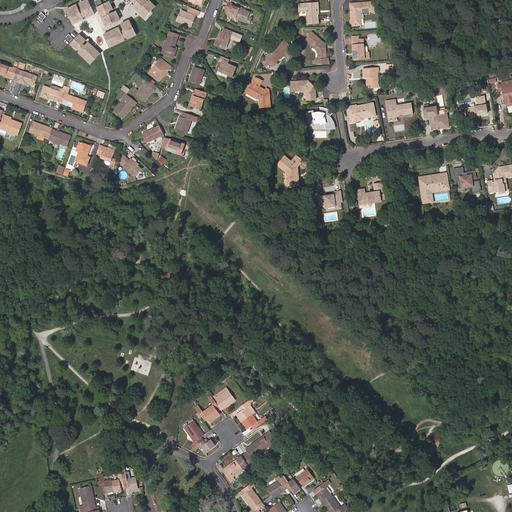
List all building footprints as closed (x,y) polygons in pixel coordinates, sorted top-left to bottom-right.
[(95,14),(88,0),(86,0),(80,3),(83,9),(84,12),(80,13),(79,11),(76,5),(66,9),(73,24),(83,19),(82,18),(86,16),(87,18),(95,14)] [(156,7),(149,1),(148,2),(146,0),(126,0),(127,1),(128,0),(133,0),(134,1),(137,3),(134,6),(133,6),(143,16),(144,14),(146,16),(156,7)] [(243,7),(229,1),(227,9),(229,17),(230,17),(231,15),(246,21),(250,12),(242,9),(243,7)] [(109,11),(113,9),(109,2),(103,5),(97,7),(101,15),(103,14),(104,17),(102,18),(104,23),(107,22),(108,25),(120,19),(116,11),(110,14),(108,15),(107,12),(109,11)] [(318,7),(319,7),(318,2),(299,4),(300,11),(307,10),(308,23),(319,22),(318,13),(317,12),(317,9),(318,7)] [(358,14),(360,12),(373,12),(373,2),(350,3),(350,9),(352,9),(352,12),(350,12),(351,20),(349,21),(350,24),(352,26),(354,26),(355,25),(358,25),(358,14)] [(189,15),(180,11),(176,21),(191,27),(194,19),(188,16),(189,15)] [(128,39),(136,35),(129,20),(121,24),(124,30),(125,33),(122,34),(121,32),(119,28),(104,34),(110,47),(117,44),(116,42),(120,40),(121,42),(125,40),(124,39),(127,37),(128,39)] [(218,39),(216,44),(226,48),(232,32),(224,29),(223,32),(222,32),(219,39),(218,39)] [(325,58),(325,48),(323,46),(325,43),(312,32),(306,39),(314,46),(313,47),(317,51),(318,51),(319,64),(328,63),(327,58),(325,58)] [(73,38),(69,34),(65,37),(70,42),(73,38)] [(100,54),(89,42),(85,46),(83,47),(81,45),(83,43),(86,40),(80,34),(70,44),(76,50),(78,48),(80,51),(79,52),(82,55),(83,54),(85,56),(84,57),(90,64),(100,54)] [(174,56),(175,53),(174,52),(175,49),(174,49),(175,46),(177,38),(167,35),(163,49),(167,50),(166,54),(174,56)] [(285,53),(288,50),(292,47),(285,39),(278,44),(279,45),(264,56),(272,66),(277,62),(276,61),(285,54),(285,53)] [(356,54),(354,54),(355,58),(370,57),(369,52),(365,52),(364,39),(360,39),(353,39),(354,49),(355,49),(355,51),(356,54)] [(227,66),(229,60),(221,57),(219,62),(221,63),(218,72),(232,78),(236,69),(227,66)] [(159,81),(169,69),(163,65),(166,62),(161,58),(149,73),(159,81)] [(13,79),(17,69),(13,67),(13,69),(1,64),(1,63),(0,62),(0,71),(5,73),(4,75),(13,79)] [(194,67),(189,82),(199,85),(204,70),(194,67)] [(368,80),(369,86),(370,87),(378,86),(377,73),(379,71),(378,67),(363,68),(364,76),(365,77),(368,77),(368,80)] [(21,70),(18,81),(25,83),(26,81),(34,84),(37,75),(21,70)] [(252,92),(253,95),(257,97),(260,97),(260,98),(261,106),(271,105),(270,89),(267,87),(266,90),(265,91),(263,89),(263,88),(260,86),(263,80),(257,77),(255,78),(249,90),(252,92)] [(154,91),(157,86),(148,79),(136,94),(143,100),(147,95),(148,96),(153,90),(154,91)] [(308,83),(308,80),(291,82),(292,91),(302,91),(307,94),(307,100),(316,99),(316,87),(312,87),(308,83)] [(503,84),(504,90),(506,103),(511,101),(511,80),(502,82),(503,84)] [(50,97),(61,101),(65,90),(67,87),(64,86),(62,89),(51,85),(50,88),(45,86),(41,96),(49,99),(50,97)] [(69,92),(65,90),(61,101),(61,102),(80,110),(83,100),(68,94),(69,92)] [(205,101),(207,94),(199,90),(197,95),(195,94),(193,93),(192,96),(193,97),(190,107),(198,110),(199,105),(202,106),(204,101),(205,101)] [(119,101),(121,102),(124,99),(125,99),(127,95),(125,93),(119,101)] [(134,106),(136,102),(127,95),(125,99),(124,99),(121,102),(114,110),(123,117),(132,105),(134,106)] [(385,101),(388,117),(397,116),(398,116),(404,115),(414,113),(412,102),(397,105),(396,99),(385,101)] [(485,99),(476,101),(477,105),(465,107),(466,111),(465,112),(466,116),(467,116),(467,117),(488,114),(485,99)] [(360,117),(375,114),(373,103),(357,106),(357,105),(347,107),(350,122),(361,121),(360,117)] [(449,126),(447,113),(438,114),(436,105),(429,107),(423,107),(425,116),(429,115),(432,129),(449,126)] [(331,119),(332,118),(330,116),(333,112),(332,111),(331,110),(330,110),(329,109),(328,109),(327,108),(325,107),(324,107),(323,107),(322,107),(321,107),(320,107),(321,112),(320,112),(320,111),(319,111),(318,111),(317,111),(317,112),(316,112),(315,112),(314,113),(314,110),(307,112),(309,124),(314,123),(315,125),(320,123),(321,126),(326,125),(326,126),(334,125),(334,124),(333,123),(333,122),(332,121),(332,120),(331,120),(331,119)] [(190,120),(192,115),(183,112),(182,117),(181,116),(176,129),(187,134),(191,121),(190,120)] [(12,118),(4,115),(3,119),(0,126),(8,129),(8,131),(18,135),(22,124),(12,120),(12,118)] [(332,118),(331,119),(331,120),(332,120),(332,121),(333,122),(333,123),(334,124),(334,125),(326,126),(326,125),(321,126),(320,123),(315,125),(314,123),(309,124),(309,127),(337,127),(336,126),(336,125),(336,124),(335,123),(335,122),(334,122),(334,121),(333,120),(333,119),(332,119),(332,118)] [(48,140),(49,139),(52,129),(53,128),(34,121),(30,133),(34,135),(34,132),(42,135),(41,137),(48,140)] [(164,136),(160,127),(142,135),(146,144),(164,136)] [(71,136),(52,129),(49,139),(67,146),(71,136)] [(167,148),(174,151),(182,154),(185,145),(169,140),(167,148)] [(76,161),(88,165),(91,157),(88,156),(91,145),(83,142),(76,161)] [(115,151),(100,145),(98,151),(103,153),(101,157),(112,161),(115,151)] [(152,152),(151,154),(157,160),(159,154),(152,152)] [(297,173),(299,173),(298,165),(303,160),(296,154),(291,160),(285,155),(278,163),(287,171),(288,185),(300,184),(299,176),(298,176),(297,173)] [(123,155),(120,161),(136,177),(143,170),(132,159),(130,161),(123,155)] [(162,155),(159,159),(164,164),(168,159),(162,155)] [(503,177),(506,177),(511,175),(511,164),(499,167),(499,169),(497,173),(494,173),(495,179),(488,181),(490,191),(497,190),(497,191),(506,190),(505,184),(503,184),(502,179),(503,177)] [(476,177),(475,171),(468,172),(464,173),(463,167),(454,169),(456,181),(462,180),(463,186),(473,185),(474,191),(480,190),(479,181),(477,181),(473,182),(472,178),(476,177)] [(449,185),(448,178),(442,179),(441,175),(420,178),(424,202),(430,201),(428,188),(449,185)] [(360,193),(359,193),(360,203),(381,200),(381,199),(385,198),(384,194),(382,195),(381,191),(384,190),(382,182),(375,184),(376,191),(372,192),(372,193),(369,194),(365,194),(365,193),(364,193),(363,189),(359,189),(360,193)] [(449,189),(449,185),(428,188),(430,201),(433,201),(432,191),(449,189)] [(326,205),(327,207),(336,205),(337,209),(342,207),(341,202),(343,201),(342,190),(334,191),(335,193),(328,194),(328,195),(325,196),(325,194),(318,195),(320,203),(322,203),(324,203),(326,205)] [(226,387),(212,397),(221,408),(222,410),(235,400),(226,387)] [(221,408),(212,397),(211,395),(209,397),(213,404),(208,408),(215,418),(220,414),(218,410),(221,408)] [(252,414),(256,412),(249,403),(251,401),(250,399),(248,401),(239,407),(242,410),(237,414),(242,421),(252,414)] [(215,418),(208,408),(203,411),(198,405),(196,407),(199,412),(204,420),(207,418),(210,421),(215,418)] [(252,430),(267,419),(265,416),(258,421),(252,414),(242,421),(248,429),(250,427),(252,430)] [(193,447),(203,440),(201,437),(204,434),(194,420),(184,427),(194,442),(191,444),(193,447)] [(272,434),(269,436),(267,433),(256,441),(263,450),(274,443),(275,445),(278,443),(272,434)] [(207,442),(204,439),(203,440),(193,447),(192,447),(194,451),(201,446),(206,452),(216,445),(211,439),(207,442)] [(253,458),(263,450),(256,441),(245,449),(248,451),(245,453),(252,463),(255,461),(253,458)] [(290,456),(295,452),(292,447),(287,451),(290,456)] [(250,467),(253,465),(252,463),(245,453),(236,460),(243,469),(249,465),(250,467)] [(499,475),(501,475),(503,475),(504,474),(505,473),(507,472),(508,471),(508,470),(509,469),(509,467),(509,466),(508,465),(508,463),(507,462),(506,461),(505,460),(504,460),(503,459),(502,459),(500,459),(499,459),(497,459),(496,460),(495,461),(494,462),(493,463),(492,464),(492,466),(492,467),(492,468),(492,469),(493,471),(494,472),(494,473),(495,474),(496,474),(497,475),(499,475)] [(233,477),(243,469),(236,460),(226,467),(228,470),(225,472),(231,481),(234,479),(233,477)] [(303,486),(314,478),(307,468),(294,478),(299,485),(302,483),(303,486)] [(126,471),(122,472),(125,485),(128,484),(129,487),(129,491),(138,489),(135,476),(131,477),(130,472),(126,473),(126,471)] [(119,479),(112,480),(114,491),(115,492),(122,491),(122,489),(121,486),(125,485),(122,472),(118,472),(119,479)] [(112,480),(112,479),(104,480),(103,473),(99,474),(100,477),(102,488),(106,488),(107,492),(114,491),(112,480)] [(272,495),(274,498),(288,487),(284,482),(281,478),(267,488),(272,495)] [(299,485),(294,478),(288,482),(287,480),(284,482),(288,487),(290,490),(292,488),(295,492),(301,488),(299,485)] [(255,485),(253,482),(243,489),(245,492),(241,494),(252,509),(253,508),(261,502),(262,501),(252,487),(255,485)] [(323,504),(333,497),(323,483),(320,485),(316,488),(318,491),(315,493),(323,504)] [(511,484),(497,488),(498,495),(500,495),(511,492),(511,484)] [(91,503),(95,502),(92,485),(79,488),(83,505),(80,505),(81,509),(92,507),(91,503)] [(340,511),(343,510),(333,497),(323,504),(329,511),(340,511)] [(260,511),(258,509),(263,505),(261,502),(253,508),(255,511),(253,511),(260,511)] [(286,511),(280,502),(278,503),(270,509),(272,511),(286,511)]
